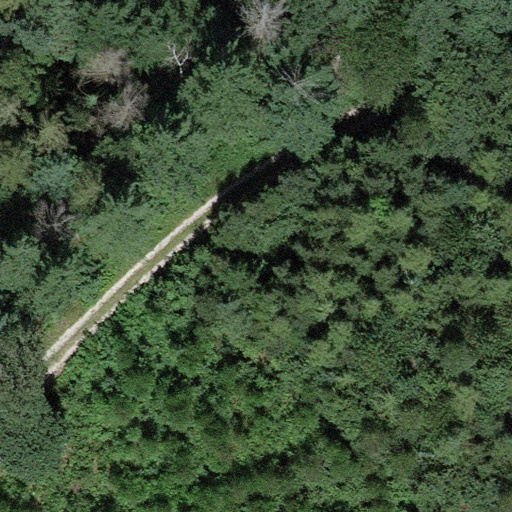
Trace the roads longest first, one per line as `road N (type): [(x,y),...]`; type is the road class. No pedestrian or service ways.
road 1 (track): [(0,418),(152,266),(293,152),(511,34)]
road 2 (track): [(225,511),(439,450)]
